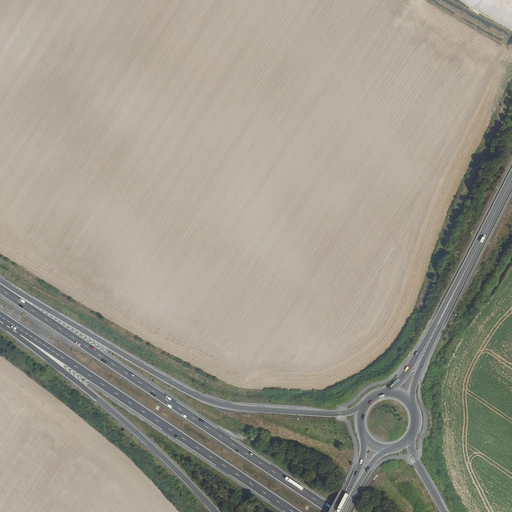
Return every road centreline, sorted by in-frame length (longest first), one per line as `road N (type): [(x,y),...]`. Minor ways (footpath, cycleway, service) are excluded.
road 1 (motorway): [(366,402),(339,414),(208,401),(0,283)]
road 2 (motorway): [(333,511),(0,289)]
road 3 (motorway): [(21,330),(291,511)]
road 4 (motorway): [(21,330),(215,511)]
road 5 (secondary): [(455,290),(511,179)]
road 6 (secondary): [(455,290),(387,393)]
road 7 (secondary): [(410,404),(455,290)]
